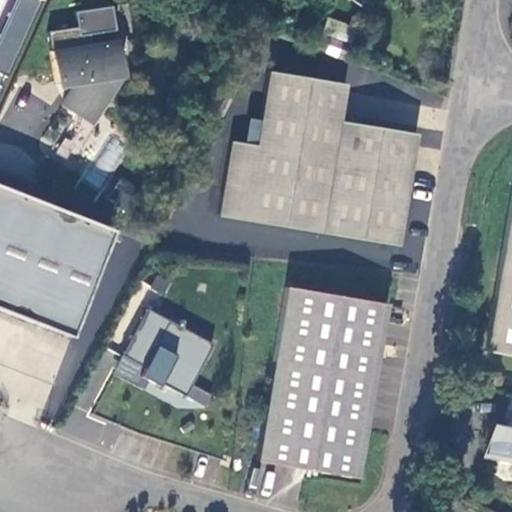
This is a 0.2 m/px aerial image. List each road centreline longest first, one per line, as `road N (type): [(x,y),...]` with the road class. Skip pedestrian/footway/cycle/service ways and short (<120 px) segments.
road 1 (unclassified): [(474,65),(391,511)]
road 2 (unclassified): [(249,511),(19,438)]
